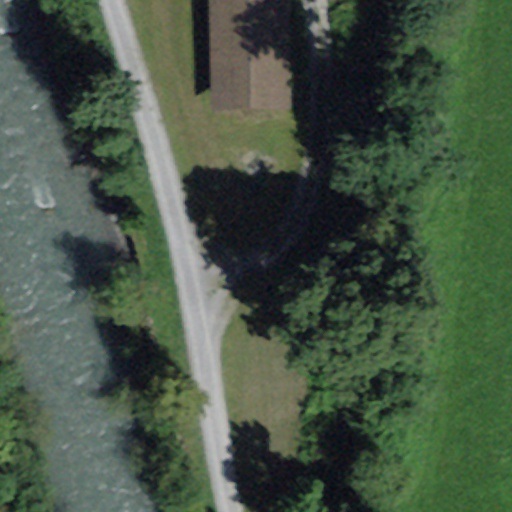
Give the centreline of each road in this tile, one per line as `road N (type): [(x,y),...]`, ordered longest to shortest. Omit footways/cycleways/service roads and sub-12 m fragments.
road 1 (track): [(228,511),(185,269),(111,0)]
road 2 (track): [(187,282),(254,266),(294,231),(308,201),(322,112),(315,0)]
